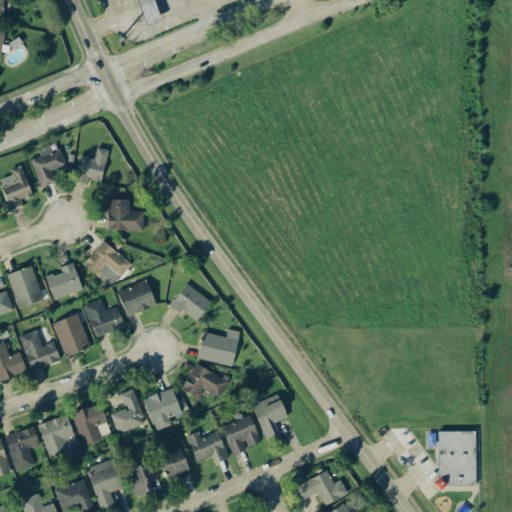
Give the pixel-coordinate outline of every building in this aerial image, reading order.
[(152,0),(136,0),(144,24),(158,20),(152,0)] [(57,149),(51,151),(49,146),(37,150),(39,156),(29,160),(39,187),(53,183),(48,171),(63,165),(57,149)] [(106,150),(95,147),(93,158),(79,155),(74,182),(86,184),(86,179),(100,182),(106,150)] [(0,182),(7,209),(21,205),(19,200),(30,197),(21,166),(9,169),(11,176),(0,178),(0,182)] [(128,200),(107,199),(106,230),(142,231),(142,212),(127,211),(128,200)] [(111,287),(130,262),(101,240),(82,265),(111,287)] [(44,277),(53,300),(81,289),(71,262),(58,267),(60,271),(44,277)] [(5,274),(17,308),(42,300),(30,266),(5,274)] [(115,292),(126,317),(155,305),(144,279),(115,292)] [(210,301),(184,283),(168,306),(178,313),(180,310),(196,320),(210,301)] [(0,314),(12,311),(5,290),(0,292),(0,314)] [(116,307),(104,311),(100,299),(83,305),(93,337),(123,327),(116,307)] [(88,349),(77,314),(52,321),(62,357),(88,349)] [(201,332),(196,359),(231,365),(238,331),(227,329),(225,336),(201,332)] [(18,336),(30,370),(59,360),(53,341),(41,346),(35,330),(18,336)] [(0,380),(25,372),(19,352),(8,355),(4,342),(0,343),(0,380)] [(180,389),(196,399),(202,389),(217,398),(227,381),(195,363),(180,389)] [(180,414),(171,388),(141,398),(150,424),(180,414)] [(116,433),(144,423),(132,389),(118,394),(123,409),(109,414),(116,433)] [(286,417),(279,399),(267,404),(265,399),(250,405),(265,441),(279,435),(273,423),(286,417)] [(101,439),(95,425),(106,421),(99,403),(70,413),(82,446),(101,439)] [(72,435),(65,414),(36,425),(49,459),(73,450),(68,436),(72,435)] [(258,443),(250,416),(221,425),(230,456),(246,451),(245,447),(258,443)] [(33,466),(29,449),(38,447),(34,428),(4,435),(13,471),(33,466)] [(185,436),(195,461),(211,455),(214,463),(227,458),(217,431),(200,438),(197,431),(185,436)] [(436,432),(437,486),(474,486),(473,431),(436,432)] [(0,475),(10,472),(0,442),(0,475)] [(166,482),(189,474),(182,456),(159,464),(166,482)] [(123,488),(113,458),(85,468),(99,509),(114,504),(110,492),(123,488)] [(149,481),(157,479),(153,462),(126,467),(132,495),(151,491),(149,481)] [(295,486),(302,499),(316,492),(323,506),(347,494),(339,480),(332,483),(325,470),(295,486)] [(53,490),(61,511),(77,506),(79,511),(91,511),(95,511),(83,479),(53,490)] [(19,499),(22,511),(55,511),(52,503),(41,507),(37,493),(19,499)] [(349,511),(344,503),(329,511),(349,511)]
